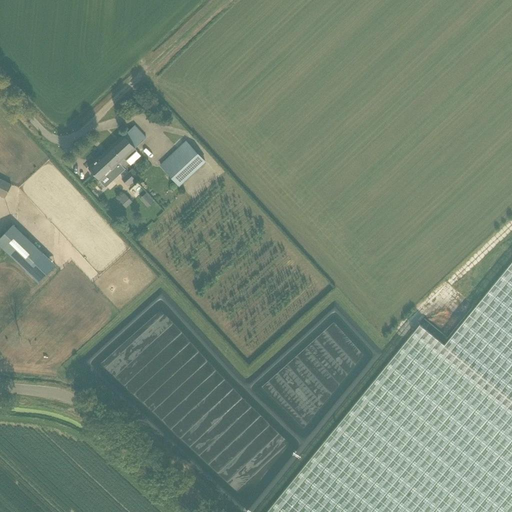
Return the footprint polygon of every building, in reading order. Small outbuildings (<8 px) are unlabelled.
[(134,125),(108,150),(124,168),(129,163),(126,160),(136,151),(137,150),(135,148),(146,138),(141,133),(134,125)] [(18,164),(36,146),(26,137),(9,155),(18,164)] [(160,165),(180,185),(205,162),(186,141),(160,165)] [(108,150),(88,168),(100,181),(105,186),(125,168),(124,168),(108,150)] [(122,179),(128,186),(135,179),(129,172),(122,179)] [(0,178),(0,195),(5,198),(12,184),(0,178)] [(149,207),(156,200),(147,191),(141,198),(149,207)] [(126,207),(132,202),(124,194),(118,199),(126,207)] [(13,224),(0,237),(0,246),(26,271),(31,277),(49,258),(43,253),(13,224)] [(511,511),(511,261),(444,344),(419,324),(266,511),(511,511)]
